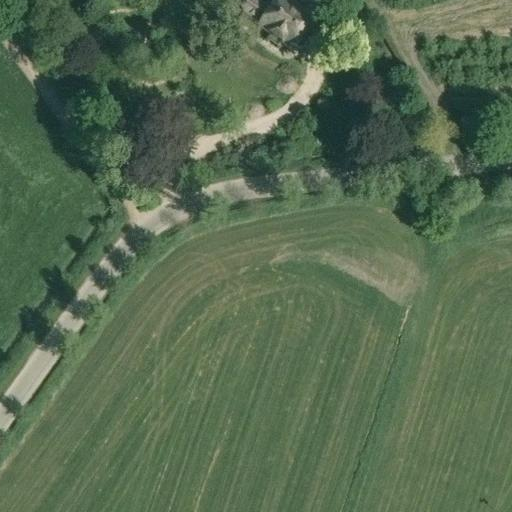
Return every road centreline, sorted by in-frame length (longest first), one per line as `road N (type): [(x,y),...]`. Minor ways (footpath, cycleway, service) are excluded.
road 1 (tertiary): [(0,421),(128,245),(182,207),(218,193),(511,162)]
road 2 (track): [(0,28),(144,228)]
